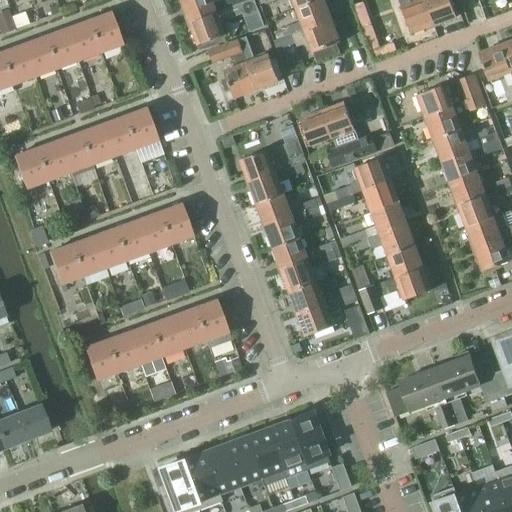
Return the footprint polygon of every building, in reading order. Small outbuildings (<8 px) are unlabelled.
[(214,0),(185,0),(182,1),(191,23),(219,13),(252,0),(223,0),(215,3),(214,0)] [(252,0),(219,13),(191,23),(199,46),(227,35),(222,21),(246,13),(247,17),(259,13),(254,0),(252,0)] [(293,0),(297,9),(321,0),(293,0)] [(324,0),(321,0),(297,9),(305,30),(305,31),(332,21),(324,0)] [(399,0),(402,6),(412,34),(435,25),(425,0),(399,0)] [(425,0),(435,25),(457,17),(450,0),(425,0)] [(49,8),(52,16),(61,12),(58,5),(49,8)] [(0,12),(0,34),(1,36),(17,29),(12,17),(9,9),(0,12)] [(17,29),(30,24),(25,12),(12,17),(17,29)] [(89,21),(101,52),(123,44),(112,13),(89,21)] [(77,61),(101,52),(89,21),(66,30),(77,61)] [(294,34),(280,39),(283,47),(296,42),(297,47),(310,42),(314,54),(341,43),(332,21),(305,31),(305,30),(294,34)] [(291,26),(277,32),(280,39),(294,34),(291,26)] [(55,69),(77,61),(66,30),(44,38),(55,69)] [(247,37),(239,40),(258,90),(280,82),(270,55),(256,60),(247,37)] [(33,77),(55,69),(44,38),(21,46),(33,77)] [(239,40),(209,52),(213,63),(232,56),(236,67),(225,71),(228,79),(222,81),(226,92),(232,90),(235,99),(258,90),(239,40)] [(511,41),(502,45),(511,72),(511,41)] [(511,72),(502,45),(480,54),(490,82),(500,78),(510,102),(511,101),(511,72)] [(15,84),(33,77),(21,46),(3,53),(15,84)] [(0,89),(15,84),(3,53),(0,53),(0,89)] [(483,97),(475,75),(457,81),(461,92),(449,96),(446,86),(418,96),(427,118),(483,97)] [(90,98),(93,107),(101,104),(98,95),(90,98)] [(427,118),(435,140),(462,130),(457,116),(486,106),(483,97),(427,118)] [(94,108),(93,107),(90,98),(77,103),(80,113),(94,108)] [(346,103),(323,111),(333,139),(337,150),(342,163),(376,151),(394,144),(389,132),(369,140),(368,137),(359,140),(346,103)] [(51,112),(55,122),(64,119),(60,108),(51,112)] [(123,117),(134,149),(158,140),(146,109),(123,117)] [(323,111),(301,119),(311,147),(333,139),(323,111)] [(114,157),(134,149),(123,117),(102,125),(114,157)] [(92,165),(114,157),(102,125),(80,133),(92,165)] [(462,130),(435,140),(443,162),(471,152),(499,141),(496,133),(467,143),(462,130)] [(70,173),(92,165),(80,133),(58,141),(70,173)] [(268,150),(241,160),(250,183),(278,173),(307,162),(298,139),(268,150)] [(47,181),(70,173),(58,141),(35,149),(47,181)] [(471,152),(443,162),(451,184),(479,174),(473,159),(502,149),(499,141),(471,152)] [(26,189),(47,181),(35,149),(14,157),(26,189)] [(337,150),(328,153),(333,167),(342,163),(337,150)] [(349,187),(335,192),(339,200),(354,194),(364,191),(363,191),(391,180),(383,158),(355,168),(359,179),(349,187)] [(278,173),(250,183),(258,205),(286,194),(281,181),(310,170),(307,162),(278,173)] [(459,206),(487,196),(479,174),(451,184),(459,206)] [(391,180),(363,191),(364,191),(372,212),(400,202),(391,180)] [(286,194),(258,205),(266,227),(294,216),(293,215),(286,194)] [(354,194),(339,200),(341,207),(356,202),(354,194)] [(467,227),(495,217),(487,196),(459,206),(467,227)] [(320,197),(302,204),(305,212),(323,205),(320,197)] [(80,199),(66,204),(70,216),(84,210),(80,199)] [(377,226),(341,239),(344,247),(367,238),(380,234),(408,224),(400,202),(372,212),(377,226)] [(160,213),(172,244),(194,236),(182,205),(160,213)] [(294,216),(266,227),(274,249),(302,238),(298,227),(308,220),(326,213),(323,205),(305,212),(293,215),(294,216)] [(148,253),(172,244),(160,213),(136,221),(148,253)] [(467,227),(475,249),(511,235),(511,226),(508,228),(503,214),(495,217),(467,227)] [(127,261),(148,253),(136,221),(115,229),(127,261)] [(367,238),(344,247),(347,255),(351,265),(360,262),(356,252),(372,246),(373,249),(384,245),(388,256),(416,246),(408,224),(380,234),(367,238)] [(42,227),(29,232),(36,248),(49,243),(48,242),(46,236),(42,227)] [(335,237),(331,228),(326,230),(329,239),(335,237)] [(103,269),(127,261),(115,229),(92,238),(103,269)] [(511,235),(475,249),(484,272),(511,262),(506,250),(511,248),(511,235)] [(82,277),(103,269),(92,238),(71,245),(82,277)] [(302,238),(274,249),(282,270),(310,260),(310,259),(320,255),(339,249),(336,242),(307,252),(302,238)] [(61,284),(82,277),(71,245),(49,253),(55,267),(61,284)] [(416,246),(388,256),(391,265),(396,278),(424,268),(423,265),(416,246)] [(310,260),(282,270),(290,292),(318,282),(313,268),(324,264),(342,257),(339,249),(320,255),(310,259),(310,260)] [(49,253),(39,257),(44,271),(55,267),(49,253)] [(364,265),(353,270),(360,291),(372,286),(364,265)] [(372,286),(360,291),(369,314),(384,308),(385,313),(406,305),(404,301),(432,291),(424,268),(396,278),(385,282),(372,286)] [(318,282),(290,292),(298,314),(337,300),(356,293),(353,284),(334,291),(323,295),(318,282)] [(140,299),(136,290),(125,294),(129,303),(140,299)] [(337,300),(298,314),(307,337),(315,334),(317,339),(336,332),(334,327),(329,315),(341,310),(340,308),(359,301),(356,293),(337,300)] [(217,301),(194,309),(206,340),(209,349),(231,341),(228,332),(217,301)] [(63,320),(66,327),(97,316),(94,309),(94,308),(75,316),(74,315),(63,320)] [(194,309),(173,317),(184,348),(206,340),(194,309)] [(173,317),(150,325),(162,357),(184,348),(173,317)] [(150,325),(129,333),(140,364),(145,378),(167,371),(162,357),(150,325)] [(129,333),(104,341),(116,373),(140,364),(129,333)] [(506,369),(496,373),(505,397),(511,394),(511,338),(497,344),(506,369)] [(104,341),(85,348),(96,380),(116,373),(104,341)] [(457,360),(435,368),(448,404),(456,425),(468,420),(461,399),(459,394),(482,386),(488,403),(505,397),(496,373),(491,359),(475,365),(471,355),(470,356),(468,351),(456,356),(457,360)] [(0,355),(0,365),(10,362),(6,353),(0,355)] [(214,363),(220,378),(242,370),(238,358),(226,362),(225,359),(214,363)] [(12,368),(2,372),(2,373),(5,381),(15,377),(12,368)] [(402,387),(386,393),(396,417),(426,407),(427,411),(436,408),(444,429),(456,425),(448,404),(435,368),(399,381),(402,387)] [(196,386),(192,375),(180,380),(184,391),(196,386)] [(176,396),(175,395),(172,386),(161,390),(164,398),(165,400),(176,396)] [(19,414),(29,440),(52,431),(42,405),(19,414)] [(503,423),(511,419),(511,413),(511,412),(500,416),(503,423)] [(304,464),(307,471),(330,462),(312,413),(289,422),(304,464)] [(0,429),(7,449),(29,440),(19,414),(0,421),(0,429)] [(500,416),(489,420),(491,427),(503,423),(500,416)] [(288,422),(268,430),(286,479),(306,471),(288,422)] [(460,439),(471,435),(469,427),(457,431),(460,439)] [(262,480),(261,480),(263,487),(286,479),(283,472),(268,430),(246,438),(262,480)] [(457,431),(446,435),(449,443),(460,439),(457,431)] [(240,488),(261,480),(262,480),(246,438),(225,446),(240,488)] [(436,439),(412,448),(416,460),(440,451),(436,439)] [(219,496),(220,495),(240,488),(225,446),(203,454),(219,496)] [(182,461),(200,510),(223,502),(220,495),(219,496),(203,454),(182,461)] [(175,511),(195,511),(200,510),(182,461),(160,470),(175,511)] [(331,468),(340,492),(351,488),(342,464),(331,468)] [(511,511),(511,466),(496,472),(498,479),(510,511),(511,511)] [(510,511),(498,479),(478,486),(487,511),(510,511)] [(487,511),(478,486),(458,494),(465,511),(487,511)] [(456,487),(432,496),(437,511),(465,511),(458,494),(456,487)] [(347,511),(360,511),(353,493),(342,497),(347,511)] [(294,500),(297,508),(308,504),(305,496),(294,500)] [(282,505),(285,511),(297,508),(294,500),(282,505)]
